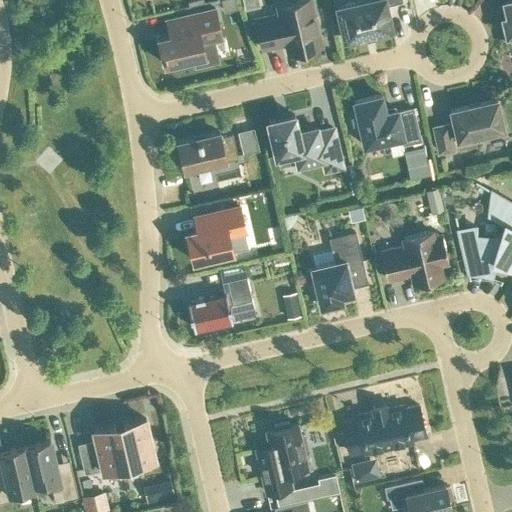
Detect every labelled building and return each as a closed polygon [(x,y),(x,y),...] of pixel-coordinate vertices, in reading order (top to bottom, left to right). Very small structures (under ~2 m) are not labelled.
[(237,7),(235,0),(221,0),(224,10),(237,7)] [(279,12),(254,17),(261,47),(286,41),(288,51),(320,44),(316,27),(319,23),(317,15),(313,13),(309,0),(291,0),(277,3),(279,12)] [(358,0),(337,5),(344,36),(391,25),(385,2),(394,0),(358,0)] [(511,0),(504,0),(507,15),(503,16),(506,33),(511,32),(511,35),(511,0)] [(215,7),(166,18),(170,34),(158,36),(164,62),(168,62),(169,65),(181,63),(180,59),(194,56),(196,63),(217,59),(212,39),(221,36),(215,7)] [(353,115),(356,130),(360,129),(364,143),(402,135),(403,142),(420,138),(412,106),(397,110),(396,107),(385,110),(381,93),(353,99),(357,114),(353,115)] [(469,103),(450,108),(453,121),(433,125),(439,150),(453,146),(451,138),(457,136),(457,137),(503,126),(496,97),(477,101),(469,103)] [(294,150),(297,163),(322,158),(325,169),(342,165),(333,126),(317,130),(316,126),(298,130),(294,113),(268,119),(276,154),(294,150)] [(253,126),(237,130),(242,152),(259,149),(253,126)] [(174,143),(177,157),(181,156),(184,167),(225,157),(225,159),(237,156),(232,132),(220,135),(219,130),(202,134),(202,133),(194,135),(195,136),(177,140),(178,142),(174,143)] [(431,158),(426,159),(406,164),(409,176),(434,170),(431,158)] [(474,234),(474,224),(458,228),(457,228),(467,271),(469,271),(468,270),(480,271),(490,273),(493,260),(508,264),(508,265),(509,265),(511,260),(511,201),(491,189),(488,212),(504,222),(500,235),(474,234)] [(186,230),(187,233),(183,234),(186,248),(190,247),(193,259),(232,250),(229,235),(245,231),(239,204),(193,214),(196,227),(186,230)] [(362,216),(359,205),(346,208),(349,219),(362,216)] [(380,249),(387,277),(411,271),(414,282),(441,275),(438,263),(448,261),(441,233),(432,235),(431,229),(403,235),(405,243),(380,249)] [(312,266),(306,267),(309,281),(315,280),(321,304),(341,299),(340,293),(352,290),(346,265),(362,261),(355,230),(339,234),(341,243),(331,246),(332,248),(312,252),(315,264),(311,265),(312,266)] [(189,299),(187,299),(190,311),(189,311),(190,315),(191,315),(194,327),(195,327),(195,326),(230,318),(230,319),(232,318),(229,307),(230,306),(229,302),(251,297),(246,274),(227,278),(229,290),(225,291),(225,290),(224,291),(203,296),(203,294),(194,297),(194,298),(189,299)] [(298,313),(295,302),(283,304),(285,316),(298,313)] [(373,409),(355,413),(356,417),(342,421),(344,429),(347,441),(350,450),(364,446),(365,450),(412,439),(411,435),(425,432),(418,403),(404,406),(403,402),(385,406),(384,402),(372,404),(373,409)] [(124,463),(123,459),(132,457),(133,460),(154,455),(145,417),(127,421),(126,419),(112,422),(112,424),(93,429),(95,437),(77,441),(84,471),(102,467),(102,468),(124,463)] [(256,447),(266,491),(291,485),(287,470),(307,465),(303,449),(307,448),(304,432),(299,433),(296,422),(289,424),(288,419),(273,423),(274,427),(266,429),(270,444),(256,447)] [(347,441),(344,429),(335,431),(338,443),(347,441)] [(50,437),(20,443),(33,492),(52,488),(54,500),(77,495),(71,469),(58,472),(50,437)] [(0,499),(33,492),(20,443),(0,448),(0,452),(3,466),(0,466),(0,499)] [(379,474),(375,455),(350,461),(355,480),(379,474)] [(403,504),(404,511),(422,511),(450,506),(448,497),(452,496),(449,484),(445,485),(445,482),(416,489),(414,477),(383,485),(386,496),(388,496),(391,506),(403,504)] [(174,495),(170,478),(143,484),(147,502),(174,495)] [(83,495),(87,510),(106,506),(103,490),(83,495)] [(309,511),(306,498),(281,504),(282,511),(309,511)]
